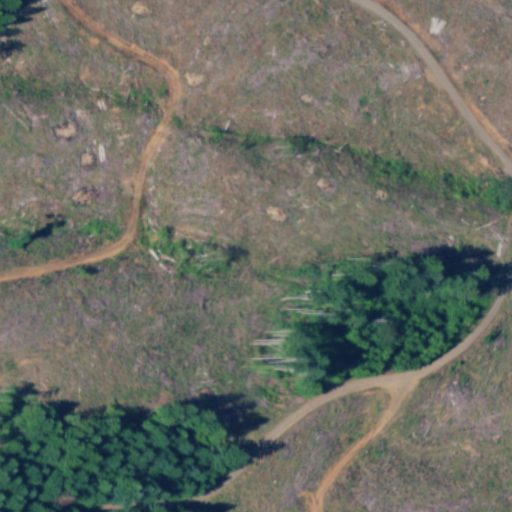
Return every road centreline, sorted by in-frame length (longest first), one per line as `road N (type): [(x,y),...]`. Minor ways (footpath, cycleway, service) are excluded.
road 1 (residential): [(62,511),(62,458),(97,411),(485,258),(511,219)]
road 2 (residential): [(245,511),(285,482),(361,458),(353,511)]
